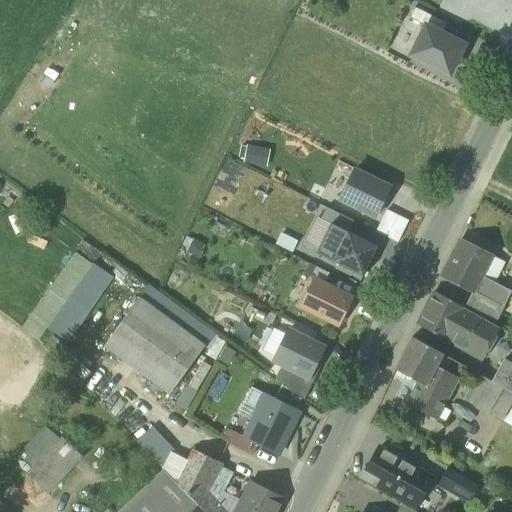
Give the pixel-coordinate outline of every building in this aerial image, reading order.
[(409,18),(425,26),(441,34),(447,23),(415,7),(409,18)] [(411,56),(449,74),(463,45),(441,34),(425,26),(411,56)] [(340,199),(375,217),(389,188),(354,170),(340,199)] [(326,208),(320,219),(331,224),(347,232),(348,232),(353,221),(326,208)] [(376,232),(397,243),(408,221),(386,210),(376,232)] [(316,253),(331,224),(320,219),(317,217),(303,246),(316,253)] [(347,232),(331,224),(316,253),(333,261),(333,262),(363,277),(378,247),(348,232),(347,232)] [(298,242),(281,233),(275,245),(292,253),(298,242)] [(194,238),(186,251),(197,258),(205,245),(194,238)] [(441,277),(474,294),(482,278),(493,256),(492,256),(460,240),(441,277)] [(493,256),(482,278),(494,284),(505,262),(493,256)] [(74,257),(35,311),(51,323),(91,269),(74,257)] [(314,279),(324,284),(329,273),(309,263),(303,274),(314,279)] [(95,264),(91,269),(51,323),(48,328),(67,342),(114,278),(95,264)] [(511,292),(494,284),(482,278),(474,294),(502,308),(511,292)] [(314,279),(300,307),(338,325),(352,298),(324,284),(314,279)] [(139,301),(204,349),(215,334),(164,297),(150,286),(139,301)] [(446,340),(450,332),(462,308),(434,292),(417,325),(446,340)] [(466,310),(494,325),(502,308),(474,294),(466,310)] [(103,348),(169,397),(201,352),(204,349),(139,301),(103,348)] [(466,310),(462,308),(450,332),(456,335),(453,340),(464,346),(463,347),(481,357),(492,337),(489,335),(494,326),(494,325),(466,310)] [(22,329),(39,339),(48,328),(51,323),(35,311),(22,329)] [(489,335),(492,337),(497,328),(494,326),(489,335)] [(263,350),(275,356),(286,335),(274,329),(263,350)] [(324,349),(288,331),(286,335),(275,356),(273,361),(282,365),(309,378),(316,363),(324,349)] [(204,349),(201,352),(215,360),(225,341),(215,334),(204,349)] [(395,370),(419,383),(426,387),(437,367),(443,355),(412,338),(395,370)] [(511,364),(505,360),(493,382),(511,392),(511,364)] [(189,386),(197,391),(211,367),(202,362),(189,386)] [(314,380),(321,365),(316,363),(309,378),(314,380)] [(309,378),(282,365),(275,379),(304,400),(314,380),(309,378)] [(426,387),(447,398),(458,378),(437,367),(426,387)] [(502,421),(511,404),(511,392),(493,382),(489,380),(486,387),(478,383),(482,376),(478,374),(463,400),(502,421)] [(486,387),(489,380),(482,376),(478,383),(486,387)] [(447,398),(426,387),(419,383),(408,404),(436,419),(447,398)] [(186,385),(175,405),(186,411),(197,391),(189,386),(186,385)] [(240,413),(253,420),(265,395),(252,389),(240,413)] [(265,395),(253,420),(244,437),(244,438),(257,445),(278,455),(300,412),(265,395)] [(22,451),(37,465),(62,438),(46,424),(22,451)] [(162,468),(170,452),(174,449),(152,427),(137,442),(162,468)] [(228,444),(252,456),(257,445),(244,438),(244,437),(234,432),(228,444)] [(27,475),(48,495),(83,458),(62,438),(37,465),(27,475)] [(367,468),(366,470),(383,479),(379,486),(381,488),(415,507),(432,478),(379,447),(367,468)] [(176,483),(199,505),(207,489),(217,467),(219,463),(193,450),(188,461),(176,483)] [(162,468),(176,483),(188,461),(170,452),(162,468)] [(364,466),(357,479),(379,491),(381,488),(379,486),(383,479),(366,470),(367,468),(364,466)] [(207,489),(219,502),(223,492),(232,474),(217,467),(207,489)] [(436,485),(468,503),(478,485),(447,467),(436,485)] [(191,511),(199,505),(176,483),(170,477),(164,472),(120,511),(191,511)] [(243,501),(237,511),(274,511),(281,498),(251,484),(243,501)] [(229,511),(219,502),(207,489),(199,505),(204,511),(229,511)] [(223,492),(219,502),(229,511),(237,511),(243,501),(223,492)]
